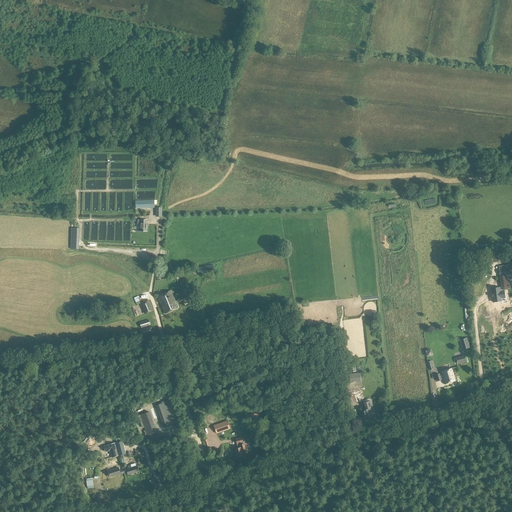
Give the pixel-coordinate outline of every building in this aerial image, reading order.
[(71,229),(71,248),(78,249),(79,229),(71,229)] [(498,262),(498,255),(490,256),(491,263),(498,262)] [(198,274),(214,270),(213,264),(197,268),(198,274)] [(499,269),(500,275),(509,274),(508,268),(511,268),(510,265),(505,265),(505,269),(499,269)] [(187,299),(196,293),(192,287),(183,294),(187,299)] [(171,291),(158,297),(162,307),(175,301),(171,291)] [(502,291),(494,292),(495,301),(503,300),(502,291)] [(144,314),(153,310),(149,300),(140,304),(144,314)] [(165,313),(178,308),(175,301),(162,307),(165,313)] [(151,325),(149,319),(139,322),(141,328),(151,325)] [(139,329),(142,338),(154,334),(151,325),(139,329)] [(469,347),(467,338),(460,340),(462,349),(469,347)] [(465,355),(455,358),(457,365),(467,362),(465,355)] [(455,380),(451,369),(442,371),(445,383),(455,380)] [(353,392),(357,403),(363,401),(360,390),(353,392)] [(371,401),(364,403),(366,409),(363,410),(365,419),(372,418),(370,412),(373,411),(371,401)] [(164,427),(174,423),(168,407),(158,411),(164,427)] [(140,415),(147,434),(156,430),(149,412),(140,415)] [(109,444),(104,445),(105,452),(110,450),(112,457),(118,456),(115,442),(109,444)] [(234,449),(237,457),(244,455),(242,447),(234,449)] [(128,468),(120,470),(121,474),(127,472),(128,475),(139,471),(137,465),(136,466),(131,467),(131,465),(128,466),(128,468)] [(118,467),(110,470),(108,470),(106,471),(108,477),(110,476),(117,474),(118,475),(121,474),(120,470),(119,467),(118,467)]
